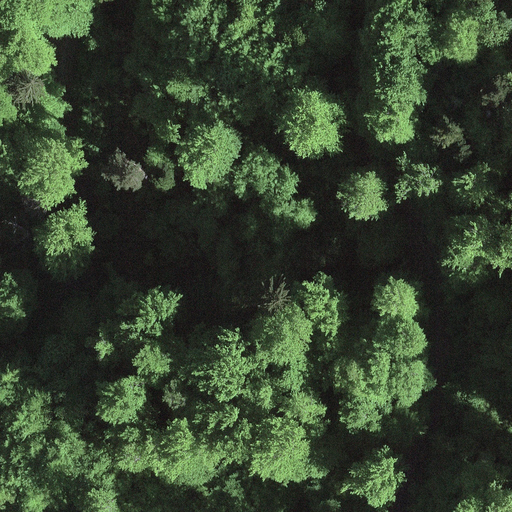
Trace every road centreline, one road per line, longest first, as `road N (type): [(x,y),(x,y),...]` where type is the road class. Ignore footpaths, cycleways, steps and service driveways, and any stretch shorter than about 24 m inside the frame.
road 1 (track): [(354,0),(331,80),(338,112),(417,220),(438,306),(438,388),(401,511)]
road 2 (track): [(0,340),(61,302),(86,268),(82,161),(64,61),(68,41),(103,0)]
